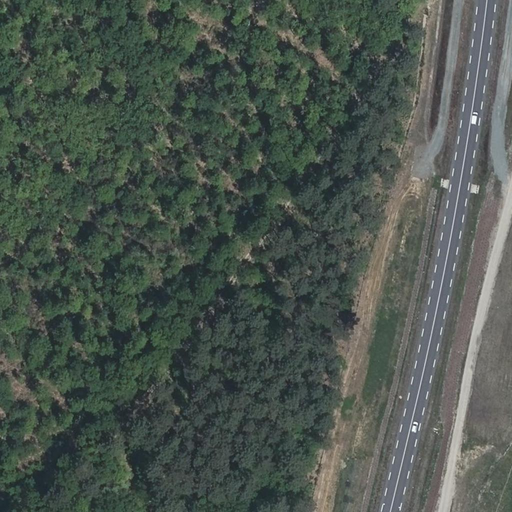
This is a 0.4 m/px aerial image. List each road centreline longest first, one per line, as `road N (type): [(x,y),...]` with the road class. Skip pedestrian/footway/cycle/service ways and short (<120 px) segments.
road 1 (primary): [(392,511),(447,266),(489,0)]
road 2 (track): [(393,24),(390,40),(124,419)]
road 3 (track): [(145,511),(124,419),(23,511)]
road 4 (track): [(462,0),(443,131),(428,162)]
road 5 (track): [(298,486),(178,511)]
road 6 (track): [(365,76),(361,36),(289,0)]
